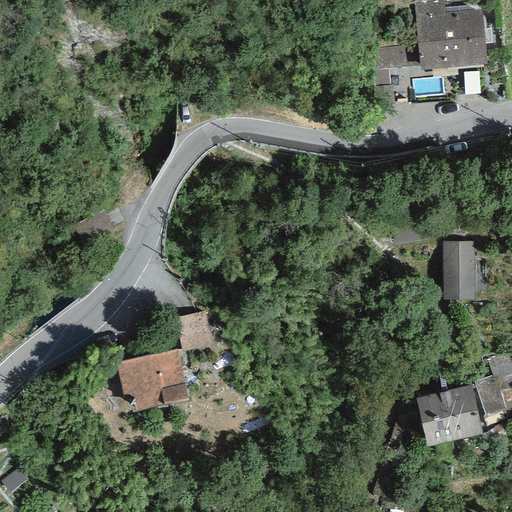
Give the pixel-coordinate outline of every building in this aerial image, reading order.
[(443,1),(414,3),(420,66),(421,70),(485,64),(480,10),(444,14),(443,1)] [(406,67),(404,46),(372,49),(373,69),(388,68),(406,67)] [(390,85),(388,68),(373,69),(374,87),(390,85)] [(394,104),(392,85),(390,85),(374,87),(373,87),(374,104),(394,104)] [(425,207),(389,210),(392,244),(428,241),(425,207)] [(103,210),(73,226),(81,243),(112,227),(103,210)] [(443,242),(443,300),(474,299),(474,242),(443,242)] [(205,313),(176,318),(182,350),(211,345),(205,313)] [(189,399),(177,349),(116,363),(123,396),(129,394),(132,398),(135,411),(189,399)] [(474,381),(486,415),(506,409),(498,385),(511,379),(511,354),(511,352),(487,360),(492,375),(474,381)] [(470,386),(415,400),(427,447),(482,434),(470,386)] [(26,479),(17,468),(0,481),(9,492),(26,479)]
